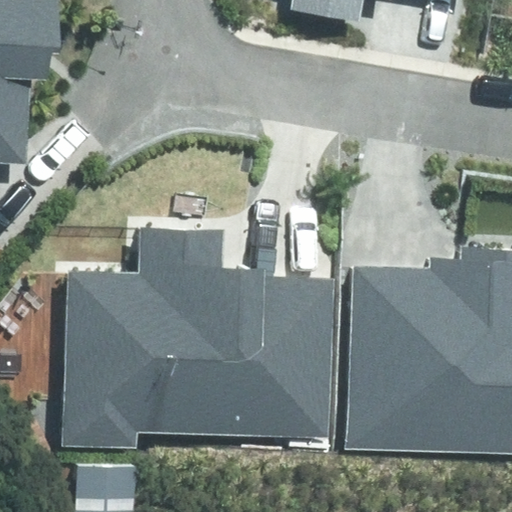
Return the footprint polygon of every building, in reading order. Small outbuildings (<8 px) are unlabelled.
[(0,0),(0,162),(26,163),(30,81),(49,82),(50,57),(57,57),(58,0),(0,0)] [(292,0),(291,9),(359,21),(362,0),(292,0)] [(70,271),(62,448),(137,451),(138,432),(327,441),(334,277),(225,273),(226,229),(143,225),(141,275),(70,271)] [(352,269),(345,449),(511,455),(511,250),(462,248),(462,261),(430,260),(430,272),(352,269)] [(134,511),(135,468),(74,467),(73,511),(134,511)]
